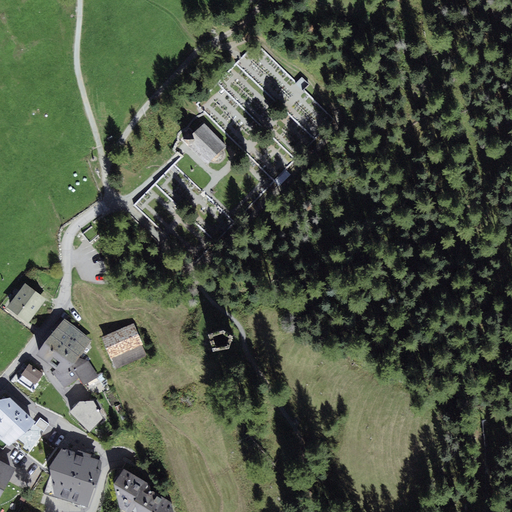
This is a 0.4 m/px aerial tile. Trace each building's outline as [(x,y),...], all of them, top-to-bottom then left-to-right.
[(316,133),(328,122),(328,114),(310,96),(300,95),(310,85),(303,78),(296,84),(275,62),(274,72),(272,74),(270,94),(278,102),(286,95),(286,87),(293,93),(299,94),(294,99),(297,99),(292,104),(295,107),(290,112),(303,125),(310,125),(309,132),(316,133)] [(224,152),(223,149),(225,146),(204,124),(192,136),(189,133),(184,139),(189,145),(208,163),(211,160),(214,162),(218,161),(221,159),(223,156),(224,152)] [(98,236),(92,227),(83,233),(90,242),(98,236)] [(8,307),(29,322),(46,299),(26,283),(8,307)] [(65,319),(45,343),(73,365),(80,358),(92,340),(65,319)] [(102,337),(115,369),(147,356),(134,323),(102,337)] [(214,350),(228,347),(231,337),(224,332),(211,335),(214,350)] [(55,376),(73,365),(45,343),(36,355),(55,376)] [(89,361),(80,358),(73,365),(55,376),(65,388),(80,379),(84,385),(99,377),(89,361)] [(19,380),(32,389),(43,374),(30,364),(19,380)] [(0,438),(9,446),(36,421),(10,396),(0,398),(0,438)] [(70,413),(90,432),(103,418),(94,401),(80,401),(70,413)] [(88,507),(102,462),(63,447),(49,468),(51,474),(44,494),(88,507)] [(0,497),(15,469),(0,460),(0,497)] [(174,511),(172,503),(151,491),(149,484),(124,469),(115,483),(119,507),(127,511),(174,511)]
